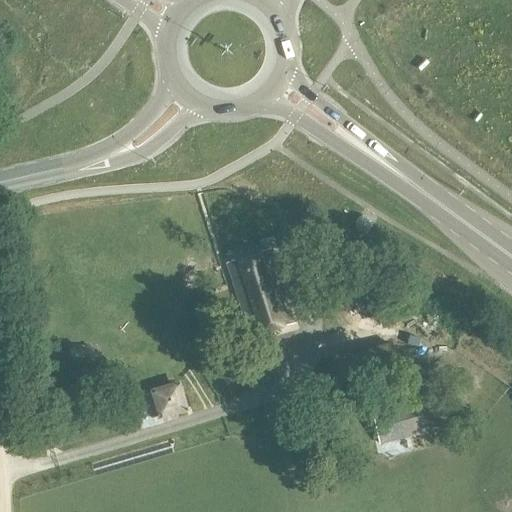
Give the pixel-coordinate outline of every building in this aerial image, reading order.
[(271,252),(227,266),(251,339),(295,325),(271,252)] [(358,297),(346,300),(351,315),(362,312),(358,297)] [(73,347),(68,352),(68,359),(73,363),(88,363),(92,359),(92,352),(88,347),(73,347)] [(147,396),(154,420),(185,411),(178,387),(147,396)] [(420,402),(373,413),(380,445),(427,434),(420,402)]
